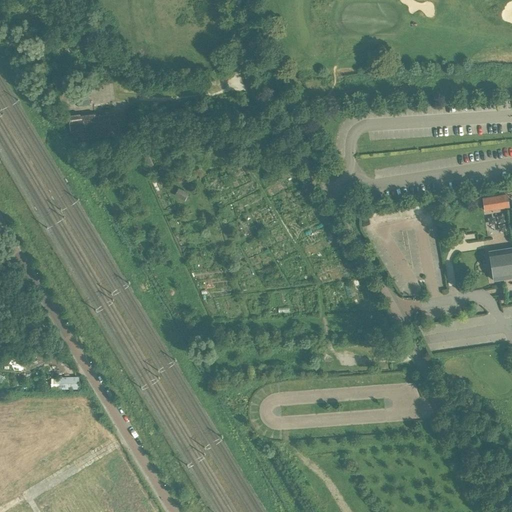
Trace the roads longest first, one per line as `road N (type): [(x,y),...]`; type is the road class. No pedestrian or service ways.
road 1 (unclassified): [(498,511),(382,288),(249,80),(231,0)]
road 2 (unclassified): [(173,511),(0,220)]
